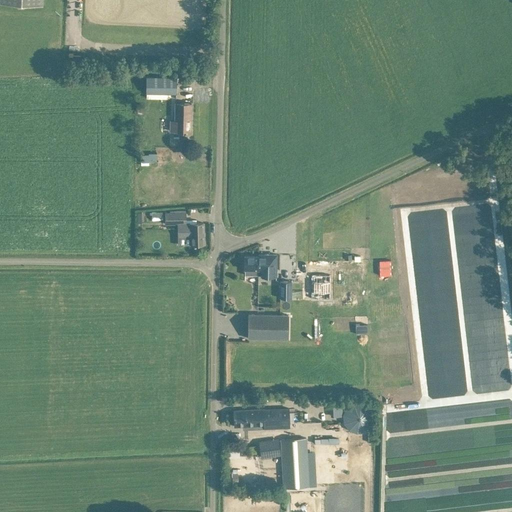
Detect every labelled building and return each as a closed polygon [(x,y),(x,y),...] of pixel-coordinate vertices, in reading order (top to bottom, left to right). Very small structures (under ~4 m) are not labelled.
[(146,77),(146,92),(176,93),(176,77),(166,77),(146,77)] [(170,132),(186,132),(186,131),(191,132),(191,103),(175,103),(175,121),(171,121),(170,132)] [(194,245),(196,245),(196,244),(204,244),(203,222),(186,223),(186,212),(166,213),(166,225),(178,224),(178,237),(190,237),(190,244),(194,244),(194,245)] [(277,254),(265,254),(259,254),(259,256),(244,256),(244,269),(245,269),(245,274),(261,275),(261,276),(276,276),(277,254)] [(328,275),(313,275),(313,299),(327,299),(328,275)] [(281,281),(280,298),(291,298),(292,281),(281,281)] [(248,338),(288,339),(288,315),(248,314),(248,338)] [(355,323),(355,333),(368,333),(367,323),(355,323)] [(264,425),(264,427),(290,426),(289,408),(244,410),(234,410),(235,426),(244,425),(264,425)] [(306,438),(282,439),(284,488),(308,487),(307,462),(306,438)] [(278,440),(269,440),(259,442),(261,456),(280,454),(278,440)]
